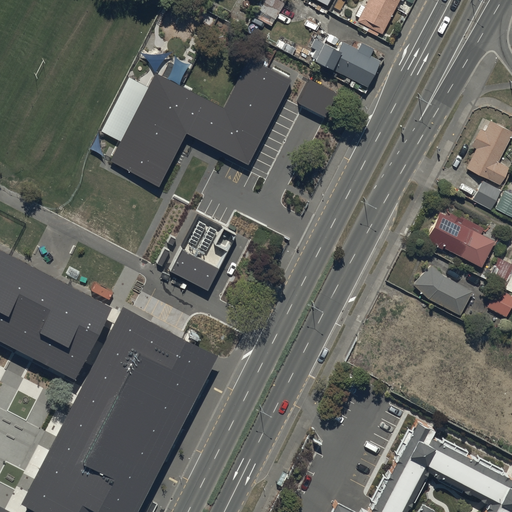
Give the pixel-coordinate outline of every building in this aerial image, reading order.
[(259,0),(253,12),(271,22),(282,0),(259,0)] [(379,30),(395,0),(365,0),(356,18),(379,30)] [(329,64),(363,82),(377,55),(368,50),(372,44),(359,38),(356,44),(340,36),(336,43),(315,32),(309,43),(315,45),(311,52),(330,62),(329,64)] [(290,75),(247,53),(222,101),(154,66),(109,154),(156,178),(183,125),(247,158),(290,75)] [(360,81),(353,78),(351,82),(357,86),(360,81)] [(470,143),(475,146),(466,166),(498,182),(507,164),(497,159),(511,128),(489,118),(485,129),(479,126),(470,143)] [(501,188),(482,178),(472,196),(491,206),(501,188)] [(511,190),(505,188),(496,206),(511,213),(511,190)] [(479,237),(476,235),(481,224),(451,209),(449,213),(440,209),(426,235),(466,255),(466,254),(480,261),(486,249),(479,245),(481,241),(479,237)] [(234,230),(196,211),(166,269),(204,288),(234,230)] [(0,241),(0,330),(70,368),(107,298),(47,266),(0,241)] [(503,284),(511,266),(511,262),(496,254),(486,276),(503,284)] [(446,276),(430,261),(412,279),(430,297),(458,311),(470,288),(446,276)] [(511,300),(511,294),(496,286),(487,305),(505,314),(511,300)] [(426,304),(408,293),(402,305),(420,315),(426,304)] [(130,511),(216,344),(120,296),(19,494),(55,511),(130,511)] [(386,343),(362,330),(347,357),(383,376),(400,344),(389,338),(386,343)] [(423,362),(423,363),(472,387),(479,373),(463,365),(471,349),(449,338),(450,336),(442,332),(441,334),(438,333),(437,334),(434,332),(420,360),(423,362)] [(403,345),(398,355),(407,361),(413,350),(403,345)] [(511,511),(511,473),(511,476),(429,434),(433,428),(413,418),(367,508),(360,504),(357,510),(356,511),(511,511)] [(496,424),(485,418),(480,427),(492,433),(496,424)] [(286,471),(281,468),(275,480),(280,483),(286,471)] [(0,511),(19,511),(0,502),(0,511)]
